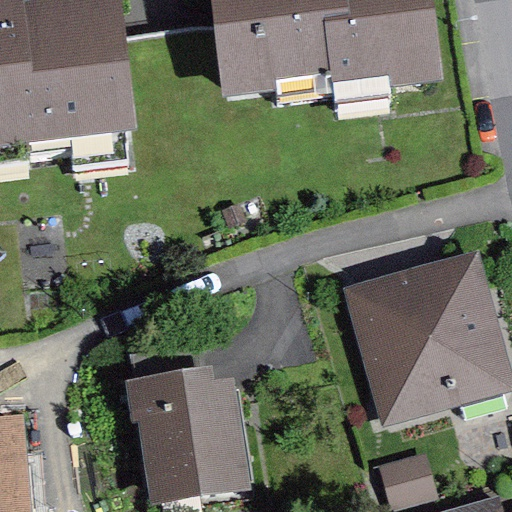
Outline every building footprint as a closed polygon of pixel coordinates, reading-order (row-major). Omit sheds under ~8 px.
[(17,0),(8,0),(0,1),(0,161),(137,140),(117,9),(21,24),(17,0)] [(335,103),(440,88),(426,0),(202,0),(218,101),(333,84),(335,103)] [(466,420),(508,408),(480,311),(474,313),(469,294),(482,291),(475,266),(356,300),(390,418),(460,399),(466,420)] [(199,350),(133,360),(141,419),(148,418),(160,501),(242,490),(229,394),(205,397),(199,350)] [(19,424),(0,425),(0,511),(20,511),(17,469),(23,468),(19,424)] [(390,472),(413,505),(444,484),(421,451),(390,472)] [(503,511),(500,498),(448,511),(503,511)]
